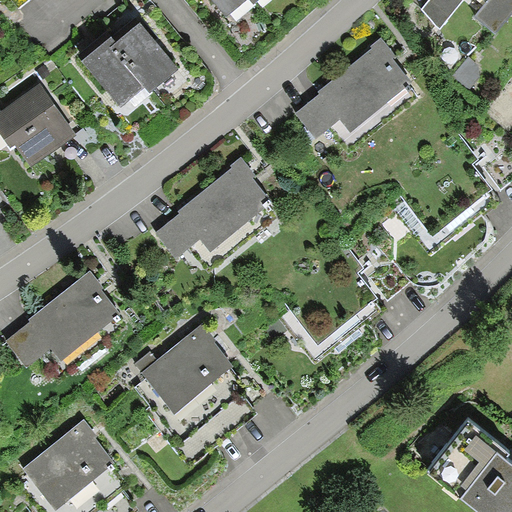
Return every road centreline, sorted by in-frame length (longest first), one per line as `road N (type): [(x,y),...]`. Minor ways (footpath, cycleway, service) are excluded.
road 1 (residential): [(0,276),(246,90),(346,0)]
road 2 (residential): [(511,245),(211,511)]
